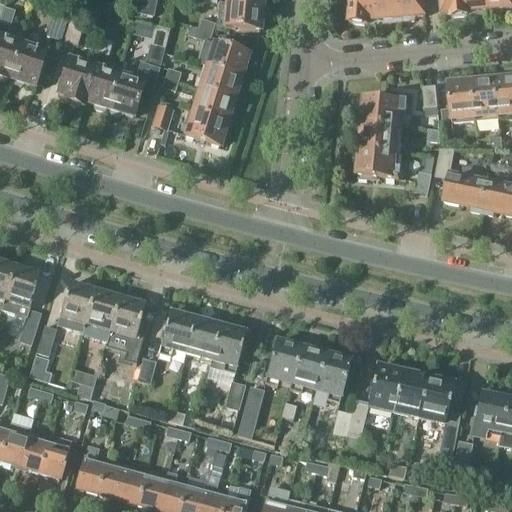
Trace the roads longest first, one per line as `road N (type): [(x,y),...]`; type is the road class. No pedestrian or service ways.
road 1 (primary): [(0,196),(511,332)]
road 2 (primary): [(282,233),(0,153)]
road 3 (primary): [(511,287),(282,233)]
road 4 (residential): [(301,61),(511,43)]
road 5 (residential): [(282,233),(301,61)]
